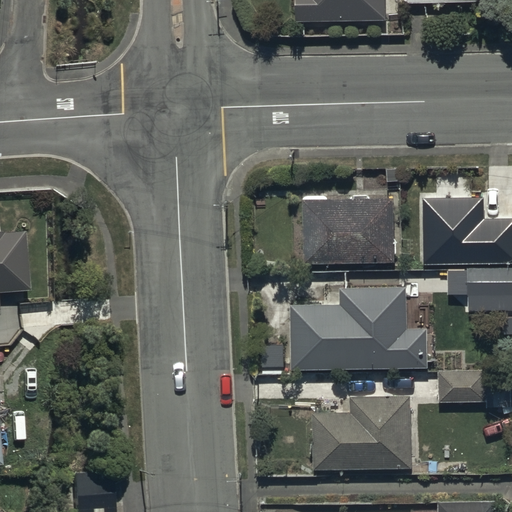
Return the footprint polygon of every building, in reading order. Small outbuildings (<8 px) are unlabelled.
[(295,0),(296,20),(386,19),(385,0),(295,0)] [(460,170),(440,170),(440,197),(460,197),(460,170)] [(303,198),(303,261),(393,260),(392,197),(303,198)] [(483,198),(423,199),(424,265),(511,263),(511,218),(483,219),(483,198)] [(0,314),(1,315),(0,308),(0,290),(29,288),(24,233),(3,234),(3,232),(0,232),(0,314)] [(511,267),(447,269),(447,295),(468,295),(469,312),(511,310),(511,267)] [(291,305),(292,369),(427,367),(427,327),(407,327),(407,287),(339,288),(340,304),(291,305)] [(439,371),(439,401),(488,401),(488,406),(510,406),(510,372),(439,371)] [(312,412),(312,468),(412,468),(412,395),(350,395),(350,412),(312,412)] [(114,511),(114,471),(73,473),(74,511),(114,511)] [(495,511),(495,501),(436,501),(436,511),(495,511)]
